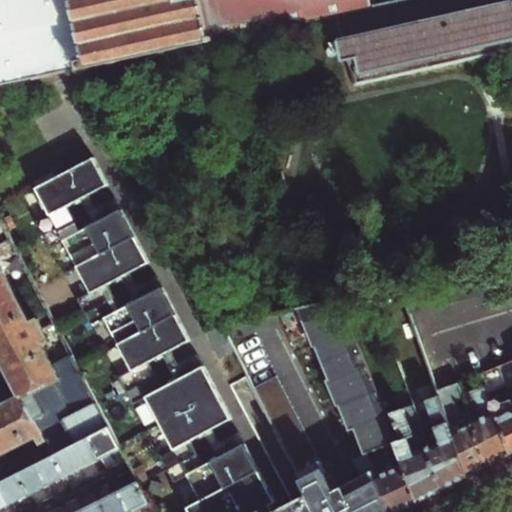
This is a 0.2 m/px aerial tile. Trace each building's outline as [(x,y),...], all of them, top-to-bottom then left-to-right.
[(0,0),(0,86),(71,71),(249,33),(376,6),(375,0),(0,0)] [(511,0),(338,40),(343,61),(350,60),(353,76),(361,74),(363,85),(511,51),(511,0)] [(319,511),(310,494),(282,509),(275,511),(270,511),(268,508),(274,505),(243,446),(216,460),(215,458),(207,462),(208,464),(201,468),(189,443),(195,439),(196,441),(204,437),(203,435),(211,431),(230,421),(202,368),(175,382),(174,380),(166,384),(167,386),(161,389),(147,364),(154,361),(155,362),(163,358),(162,356),(170,352),(189,342),(161,289),(134,303),(133,301),(125,306),(126,307),(120,311),(107,286),(113,283),(114,284),(122,280),(122,278),(130,274),(149,264),(121,211),(94,225),(93,223),(85,227),(86,229),(79,233),(66,208),(73,205),(74,206),(82,202),(81,200),(89,196),(108,186),(94,159),(60,176),(36,189),(35,189),(49,215),(36,222),(49,249),(63,242),(90,294),(76,300),(90,327),(104,320),(131,372),(117,379),(131,406),(144,399),(171,451),(158,458),(172,484),(185,477),(199,503),(191,508),(193,511),(319,511)] [(33,183),(36,189),(60,176),(57,170),(33,183)] [(89,196),(81,200),(82,202),(93,223),(94,225),(121,211),(115,199),(96,209),(89,196)] [(0,457),(37,438),(41,445),(50,441),(58,456),(73,448),(91,439),(109,429),(72,359),(72,358),(54,368),(42,346),(49,343),(37,321),(30,324),(0,268),(0,261),(4,259),(0,252),(0,355),(23,397),(0,408),(0,457)] [(511,263),(400,287),(408,308),(429,364),(438,390),(454,384),(460,382),(433,308),(511,290),(511,263)] [(130,274),(122,278),(122,280),(133,301),(134,303),(161,289),(155,277),(136,287),(130,274)] [(400,287),(371,293),(378,314),(408,308),(400,287)] [(340,300),(343,307),(364,302),(363,295),(340,300)] [(398,443),(404,441),(392,411),(386,414),(343,307),(340,300),(298,309),(313,347),(315,346),(328,379),(325,380),(336,406),(338,405),(348,431),(354,429),(364,456),(370,454),(376,451),(398,443)] [(209,332),(207,333),(220,358),(236,350),(223,325),(209,332)] [(511,335),(460,355),(469,378),(482,373),(511,362),(511,335)] [(170,352),(162,356),(163,358),(174,380),(175,382),(202,368),(196,356),(177,366),(170,352)] [(511,362),(482,373),(487,385),(489,392),(511,385),(511,362)] [(470,476),(448,417),(438,390),(429,364),(414,370),(426,399),(413,404),(445,489),(458,482),(470,476)] [(438,390),(448,417),(470,476),(480,470),(490,465),(474,419),(470,409),(461,412),(457,400),(466,397),(460,382),(454,384),(438,390)] [(511,453),(493,403),(489,392),(487,385),(472,391),(479,410),(484,411),(490,409),(491,413),(474,419),(490,465),(500,460),(511,453)] [(508,399),(493,403),(511,453),(511,410),(508,399)] [(404,441),(398,443),(421,502),(433,495),(445,489),(413,404),(392,411),(404,441)] [(109,429),(91,439),(102,459),(110,456),(120,450),(109,429)] [(216,460),(243,446),(237,434),(218,444),(211,431),(203,435),(204,437),(215,458),(216,460)] [(91,439),(73,448),(84,469),(92,464),(102,459),(91,439)] [(390,471),(378,476),(391,511),(401,511),(405,510),(421,502),(398,443),(376,451),(378,457),(384,454),(390,471)] [(73,448),(58,456),(55,457),(66,478),(75,473),(84,469),(73,448)] [(310,494),(319,511),(391,511),(378,476),(376,471),(348,486),(343,477),(332,483),(317,452),(295,464),(310,494)] [(66,478),(55,457),(38,466),(49,487),(57,482),(66,478)] [(38,466),(20,475),(30,496),(40,491),(49,487),(38,466)] [(20,475),(2,484),(12,505),(22,500),(30,496),(20,475)] [(0,485),(0,511),(4,510),(12,505),(2,484),(0,485)] [(129,488),(120,493),(129,511),(132,511),(149,504),(138,484),(129,488)] [(110,498),(101,502),(106,511),(129,511),(120,493),(110,498)] [(84,511),(106,511),(101,502),(94,506),(84,511)]
